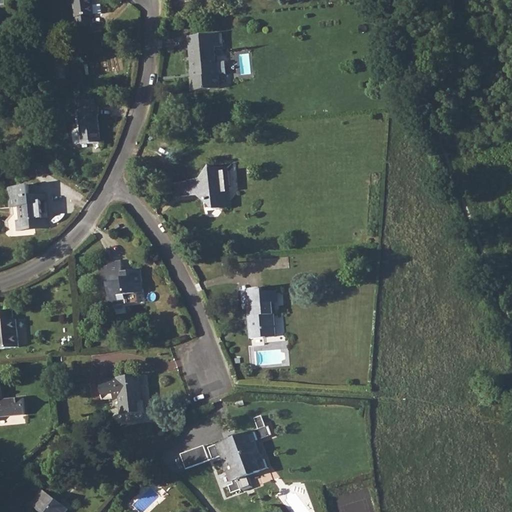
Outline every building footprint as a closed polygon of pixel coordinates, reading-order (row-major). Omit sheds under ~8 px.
[(73,0),(77,30),(92,28),(90,17),(93,16),(91,0),(73,0)] [(221,34),(187,37),(190,70),(191,78),(189,78),(191,91),(219,88),(217,76),(216,76),(214,48),(222,47),(221,34)] [(98,107),(78,109),(81,145),(100,143),(97,116),(99,115),(98,107)] [(202,179),(186,181),(188,197),(201,195),(201,199),(204,202),(205,209),(212,208),(214,209),(220,209),(227,200),(227,192),(230,188),(226,185),(225,173),(228,169),(201,171),(202,179)] [(8,188),(9,208),(14,208),(15,221),(15,229),(48,226),(48,219),(42,219),(42,202),(46,201),(46,194),(30,195),(29,186),(8,188)] [(108,283),(110,302),(125,301),(126,304),(138,303),(137,294),(144,293),(141,269),(129,270),(129,271),(129,277),(123,277),(123,272),(121,261),(108,262),(110,283),(108,283)] [(277,304),(277,291),(262,292),(262,289),(241,290),(242,310),(248,310),(251,339),(275,337),(273,305),(277,304)] [(12,310),(0,311),(0,349),(18,347),(16,318),(13,318),(12,310)] [(118,379),(100,381),(102,400),(120,398),(122,415),(145,413),(141,375),(118,378),(118,379)] [(0,417),(25,415),(23,397),(2,400),(0,378),(0,417)] [(259,472),(256,463),(265,459),(258,441),(269,437),(265,427),(255,431),(236,438),(238,443),(232,445),(230,440),(218,445),(222,457),(227,472),(229,471),(233,482),(238,480),(242,492),(254,487),(249,476),(259,472)] [(187,468),(210,460),(206,445),(182,453),(187,468)] [(32,505),(40,511),(41,511),(66,511),(69,509),(41,489),(36,496),(37,497),(32,505)]
